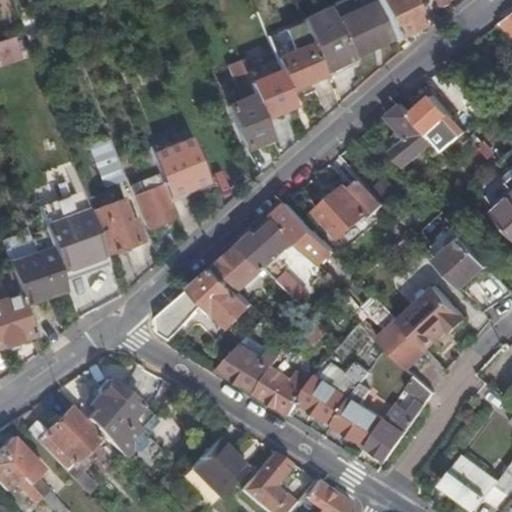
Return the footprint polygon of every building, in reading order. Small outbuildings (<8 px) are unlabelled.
[(391,37),(419,24),(408,0),(373,0),(375,3),(391,37)] [(434,0),(439,9),(448,3),(446,0),(434,0)] [(322,70),(391,37),(375,3),(335,22),(327,6),(300,19),(311,43),(322,70)] [(511,13),(499,24),(511,38),(511,13)] [(0,60),(15,55),(9,38),(0,40),(0,60)] [(288,90),(324,74),(322,70),(311,43),(275,58),(279,69),(288,90)] [(245,147),(271,137),(262,116),(248,82),(238,59),(228,64),(242,99),(228,106),(245,147)] [(154,67),(137,74),(141,86),(159,79),(154,67)] [(262,116),(294,104),(288,90),(279,69),(248,82),(262,116)] [(433,96),(411,115),(435,142),(443,152),(465,133),(433,96)] [(411,115),(401,103),(387,116),(406,139),(391,153),(405,168),(435,142),(411,115)] [(104,184),(123,177),(107,137),(89,144),(104,184)] [(168,197),(207,182),(190,138),(151,154),(158,173),(168,197)] [(511,169),(503,177),(511,186),(511,169)] [(132,196),(145,229),(175,217),(169,202),(168,197),(158,173),(128,185),(132,196)] [(385,203),(361,177),(348,189),(345,186),(317,211),(341,238),(367,214),(370,217),(385,203)] [(396,177),(381,191),(396,208),(411,194),(396,177)] [(168,197),(169,202),(209,186),(207,182),(168,197)] [(98,208),(119,200),(114,186),(84,197),(97,234),(100,232),(107,230),(98,208)] [(45,229),(60,271),(105,255),(97,234),(84,197),(81,191),(75,193),(38,206),(46,225),(44,226),(45,229)] [(511,198),(496,213),(511,231),(511,198)] [(100,232),(110,258),(128,251),(127,246),(142,241),(134,219),(127,222),(119,200),(98,208),(107,230),(100,232)] [(288,202),(274,214),(297,239),(318,262),(332,249),(288,202)] [(274,214),(242,243),(265,267),(297,239),(274,214)] [(25,311),(68,294),(64,281),(60,271),(45,229),(28,235),(35,254),(8,264),(19,294),(25,311)] [(465,237),(438,260),(464,288),(490,265),(465,237)] [(242,243),(216,266),(239,290),(265,267),(242,243)] [(64,281),(109,264),(105,255),(60,271),(64,281)] [(159,331),(172,339),(174,336),(207,300),(231,324),(252,304),(239,290),(216,266),(158,316),(158,317),(159,331)] [(287,271),(279,279),(299,301),(307,292),(287,271)] [(436,286),(400,320),(428,349),(448,329),(452,333),(467,318),(436,286)] [(0,346),(34,335),(25,311),(19,294),(5,298),(3,293),(0,293),(0,346)] [(233,354),(241,344),(254,331),(241,320),(230,331),(223,324),(213,335),(220,341),(233,354)] [(400,320),(380,339),(389,348),(408,368),(428,349),(400,320)] [(330,331),(322,322),(297,348),(305,357),(330,331)] [(216,368),(219,369),(233,354),(220,341),(206,356),(216,368)] [(256,393),(291,415),(299,402),(307,388),(279,369),(295,347),(290,341),(273,366),(256,393)] [(219,369),(256,393),(273,366),(241,344),(233,354),(219,369)] [(511,347),(511,346),(485,369),(504,391),(511,383),(511,347)] [(299,402),(333,424),(345,406),(362,383),(376,364),(362,353),(353,364),(356,367),(338,389),(316,375),(310,384),(307,388),(299,402)] [(303,378),(310,384),(316,375),(321,368),(315,364),(303,378)] [(388,460),(434,395),(417,377),(407,390),(419,398),(398,428),(386,420),(367,446),(388,460)] [(93,409),(85,418),(101,434),(118,451),(129,440),(138,429),(136,427),(149,412),(111,378),(97,394),(98,395),(102,399),(93,409)] [(333,424),(367,446),(386,420),(362,404),(372,392),(362,383),(345,406),(333,424)] [(88,405),(93,409),(102,399),(98,395),(88,405)] [(98,437),(82,421),(68,408),(47,428),(34,440),(86,493),(93,486),(71,463),(98,437)] [(153,416),(149,412),(136,427),(138,429),(129,440),(139,440),(145,433),(144,426),(153,416)] [(101,434),(85,418),(82,421),(98,437),(101,434)] [(39,420),(26,432),(34,440),(47,428),(39,420)] [(219,436),(216,439),(245,468),(248,465),(219,436)] [(10,438),(0,447),(0,487),(3,491),(12,483),(40,511),(65,511),(36,482),(31,487),(27,483),(41,470),(10,438)] [(210,505),(232,483),(245,468),(216,439),(180,476),(210,505)] [(239,490),(265,511),(287,511),(292,506),(269,487),(289,464),(272,453),(239,490)] [(444,483),(478,510),(500,481),(465,454),(444,483)] [(342,511),(349,503),(316,481),(304,498),(315,506),(321,510),(319,511),(342,511)] [(511,511),(511,502),(503,511),(511,511)]
